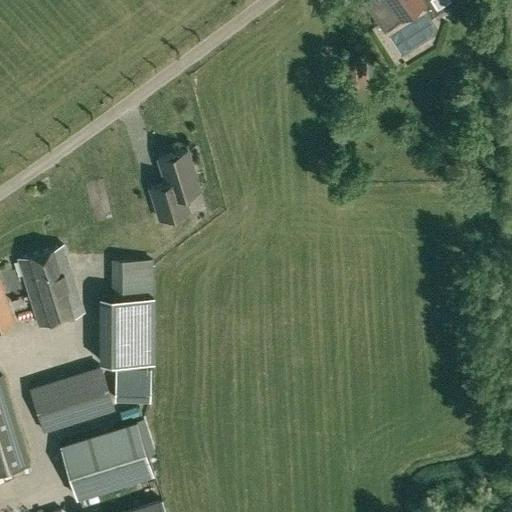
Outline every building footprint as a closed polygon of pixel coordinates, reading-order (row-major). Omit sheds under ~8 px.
[(385,0),(399,20),(424,2),(423,0),(385,0)] [(399,20),(389,5),(373,17),(383,31),(399,20)] [(367,85),(366,61),(343,62),(344,86),(367,85)] [(187,149),(158,157),(166,183),(150,188),(159,219),(188,210),(183,194),(199,189),(187,149)] [(84,311),(64,244),(17,258),(37,325),(84,311)] [(113,295),(103,295),(103,359),(151,359),(151,259),(113,259),(113,295)] [(0,327),(13,324),(0,278),(0,277),(0,327)] [(115,410),(100,363),(30,386),(45,432),(115,410)] [(116,368),(115,398),(149,399),(150,369),(116,368)] [(0,472),(32,462),(4,374),(0,374),(0,472)] [(81,498),(157,474),(141,420),(64,444),(81,498)] [(169,511),(166,501),(130,511),(65,511),(65,509),(56,511),(169,511)]
